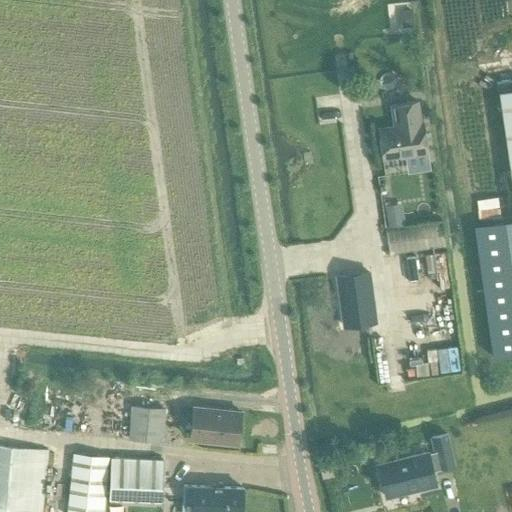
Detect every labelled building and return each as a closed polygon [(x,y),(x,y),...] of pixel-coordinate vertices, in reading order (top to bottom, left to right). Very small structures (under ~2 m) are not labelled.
[(401,12),(402,26),(412,25),(411,11),(401,12)] [(511,89),(498,91),(511,186),(511,89)] [(394,126),(377,128),(382,158),(399,156),(427,152),(422,122),(420,122),(416,101),(390,105),(394,126)] [(401,208),(386,211),(388,225),(403,223),(401,208)] [(492,357),(511,354),(511,219),(474,225),(492,357)] [(380,231),(384,257),(446,249),(442,222),(380,231)] [(368,272),(337,276),(344,326),(375,321),(368,272)] [(129,439),(161,442),(164,409),(132,406),(129,439)] [(193,407),(190,439),(237,444),(240,412),(193,407)] [(446,435),(432,439),(435,452),(439,469),(453,466),(446,435)] [(0,511),(10,511),(41,511),(47,449),(0,444),(0,511)] [(66,511),(102,511),(108,456),(72,452),(66,511)] [(426,454),(377,467),(385,498),(434,485),(430,471),(439,469),(435,452),(426,454)] [(110,457),(109,498),(148,500),(161,501),(162,473),(162,460),(110,457)] [(330,459),(318,462),(321,478),(333,475),(330,459)] [(181,511),(242,511),(243,485),(193,483),(193,485),(183,485),(181,511)]
